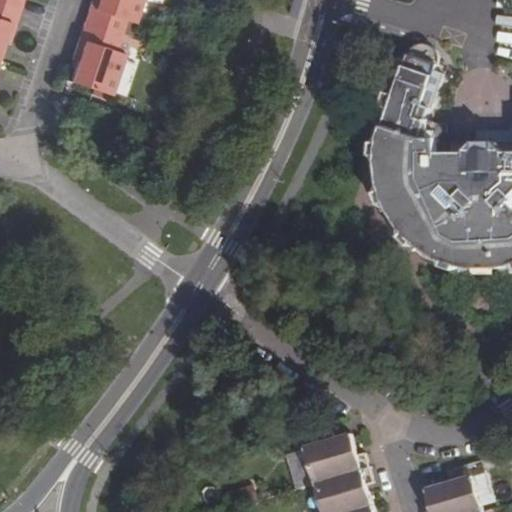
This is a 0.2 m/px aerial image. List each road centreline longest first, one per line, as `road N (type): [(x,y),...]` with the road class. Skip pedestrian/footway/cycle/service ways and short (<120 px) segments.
road 1 (unclassified): [(198,288),(297,96),(325,0)]
road 2 (residential): [(386,422),(198,288)]
road 3 (residential): [(10,160),(198,288)]
road 4 (unclassified): [(76,459),(198,288)]
road 5 (residential): [(68,0),(10,160)]
road 6 (residential): [(511,402),(468,430),(429,435),(386,422)]
